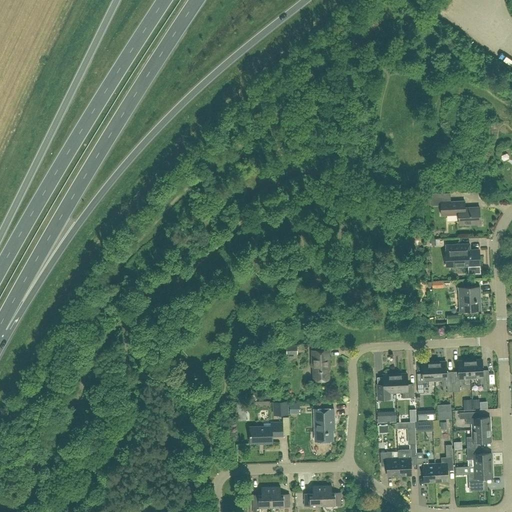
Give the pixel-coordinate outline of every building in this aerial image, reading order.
[(449,202),(449,193),(431,194),(432,205),(440,205),(441,215),(458,214),(459,224),(481,223),(480,207),(465,208),(465,201),(449,202)] [(470,250),(470,244),(446,245),(446,251),(446,267),(480,265),(479,249),(470,250)] [(434,282),(434,290),(446,289),(445,281),(434,282)] [(481,311),(480,286),(459,287),(460,312),(481,311)] [(297,354),(297,345),(286,345),(287,354),(297,354)] [(330,366),(329,350),(311,350),(312,366),(313,366),(313,380),(329,380),(329,366),(330,366)] [(482,359),(470,360),(471,378),(477,378),(478,384),(483,384),(483,390),(490,389),(488,369),(483,370),(482,359)] [(471,378),(470,360),(458,361),(459,371),(453,371),(454,391),(460,391),(460,385),(465,385),(465,379),(471,378)] [(434,362),(435,380),(441,379),(442,386),(447,385),(447,392),(454,391),(453,371),(447,372),(446,361),(434,362)] [(429,380),(435,380),(434,362),(422,362),(423,373),(417,373),(418,393),(424,393),(424,387),(429,386),(429,380)] [(407,373),(395,374),(396,392),(402,392),(403,398),(414,397),(413,386),(408,386),(407,373)] [(390,393),(396,392),(395,374),(383,375),(384,388),(378,388),(379,399),(390,399),(390,393)] [(278,414),(288,414),(287,402),(278,402),(278,414)] [(300,413),(300,403),(290,403),(290,413),(300,413)] [(244,404),(238,404),(238,420),(246,419),(245,412),(244,412),(244,404)] [(440,419),(453,418),(452,405),(439,406),(440,419)] [(334,425),(334,409),(314,409),(314,420),(316,420),(317,440),(333,440),(333,425),(334,425)] [(472,430),(490,429),(490,417),(479,417),(479,411),(459,412),(459,419),(465,418),(465,423),(471,423),(472,430)] [(390,414),(380,415),(381,423),(390,422),(390,414)] [(282,435),(282,423),(272,423),(272,426),(250,427),(251,442),(263,441),(263,443),(273,442),(273,436),(282,435)] [(490,429),(472,430),(472,436),(466,436),(466,442),(467,448),(480,448),(480,442),(491,441),(490,429)] [(398,449),(399,457),(400,475),(412,475),(411,464),(417,464),(417,453),(416,433),(409,434),(410,449),(398,449)] [(441,464),(435,464),(436,482),(448,481),(448,471),(453,470),(452,444),(445,445),(446,457),(441,458),(441,464)] [(473,459),(473,466),(492,465),(491,453),(481,453),(480,448),(467,448),(467,454),(467,459),(473,459)] [(400,475),(399,457),(392,458),(392,452),(380,452),(381,464),(387,464),(388,476),(400,475)] [(424,482),(436,482),(435,464),(429,465),(428,458),(423,459),(422,453),(417,453),(417,464),(417,470),(424,470),(424,482)] [(492,477),(492,465),(473,466),(474,472),(468,473),(468,478),(468,484),(482,483),(482,477),(492,477)] [(305,506),(323,505),(322,485),(312,485),(313,493),(304,493),(305,506)] [(332,485),(322,485),(323,505),(341,505),(340,492),(332,493),(332,485)] [(259,511),(260,508),(272,507),(271,486),(261,487),(262,494),(253,495),(253,508),(253,511),(259,511)] [(281,486),(271,486),(272,507),(290,506),(290,494),(281,494),(281,486)]
